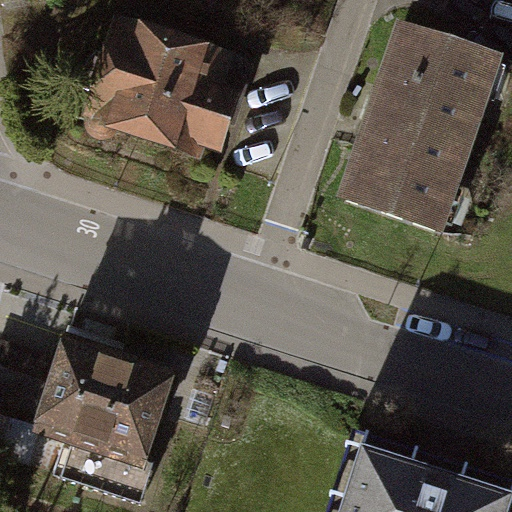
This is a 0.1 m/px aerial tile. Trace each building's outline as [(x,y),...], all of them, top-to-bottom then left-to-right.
[(404,16),(339,192),(443,231),(509,55),(404,16)] [(92,137),(209,175),(240,78),(123,41),(92,137)] [(57,474),(140,501),(151,467),(143,464),(173,373),(121,356),(125,345),(70,327),(35,432),(67,442),(57,474)] [(0,345),(0,394),(29,405),(46,357),(2,341),(0,345)] [(313,511),(511,511),(511,481),(344,425),(313,511)]
